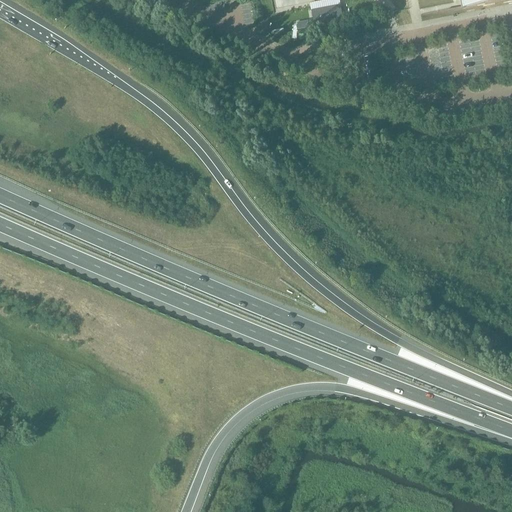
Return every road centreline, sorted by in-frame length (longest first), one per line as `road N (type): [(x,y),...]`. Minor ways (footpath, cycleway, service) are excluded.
road 1 (motorway): [(511,400),(403,344),(317,286),(156,110),(0,12)]
road 2 (motorway): [(511,409),(0,196)]
road 3 (motorway): [(0,224),(511,432)]
road 4 (motorway): [(190,511),(229,431),(272,400),(308,391),(390,402),(511,437)]
